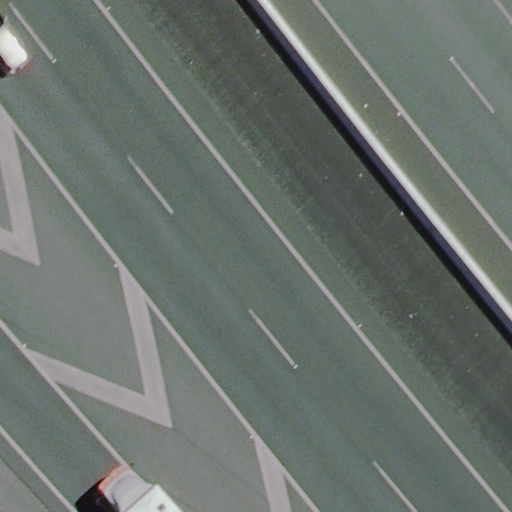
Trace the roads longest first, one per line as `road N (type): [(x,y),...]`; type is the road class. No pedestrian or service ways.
road 1 (motorway): [(419,511),(5,0)]
road 2 (motorway): [(400,0),(511,135)]
road 3 (motorway): [(109,511),(0,382)]
